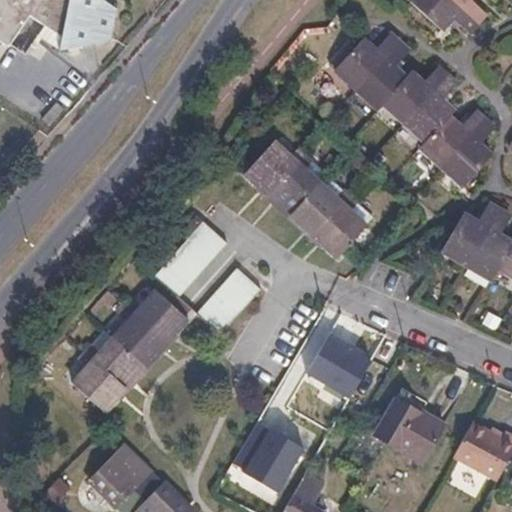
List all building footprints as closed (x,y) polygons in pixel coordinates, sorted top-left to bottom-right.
[(28,15),(44,25),(61,37),(59,49),(82,46),(111,42),(114,10),(100,0),(0,0),(0,40),(7,46),(9,43),(28,15)] [(469,32),(477,23),(450,0),(411,0),(410,2),(442,29),(453,18),(469,32)] [(473,0),(450,0),(477,23),(487,12),(473,0)] [(24,53),(44,25),(28,15),(9,43),(24,53)] [(336,69),(358,89),(400,43),(390,34),(376,50),(364,39),(336,69)] [(379,108),(384,103),(407,78),(395,67),(409,52),(400,43),(358,89),(379,108)] [(384,103),(405,122),(448,75),(438,66),(423,82),(412,72),(407,78),(384,103)] [(405,122),(425,141),(449,116),(453,111),(442,101),(458,84),(448,75),(405,122)] [(422,145),(443,165),(485,120),(475,111),(461,127),(449,116),(425,141),(422,145)] [(485,120),(443,165),(465,185),(492,155),(480,144),(494,128),(485,120)] [(263,187),(269,193),(306,154),(299,148),(290,157),(274,142),(246,172),(263,187)] [(276,199),(292,213),(320,184),(305,170),(314,161),(306,154),(269,193),(276,199)] [(345,189),(314,161),(305,170),(336,198),(345,189)] [(308,228),(316,235),(352,196),(345,189),(336,198),(320,184),(292,213),(308,228)] [(352,196),(316,235),(323,242),(339,256),(366,226),(351,211),(359,202),(352,196)] [(368,211),(359,202),(351,211),(366,226),(368,211)] [(492,279),(499,267),(511,245),(511,241),(501,234),(511,216),(490,204),(478,222),(465,214),(443,249),(492,279)] [(180,299),(187,290),(196,280),(204,272),(212,262),(220,254),(228,245),(204,224),(196,233),(189,241),(180,250),(172,259),(163,268),(156,277),(180,299)] [(511,245),(499,267),(511,274),(511,245)] [(229,327),(238,318),(245,309),(254,300),(262,292),(238,270),(230,279),(222,288),(214,297),(206,306),(198,315),(221,336),(229,327)] [(173,340),(189,322),(157,293),(143,309),(133,299),(126,307),(120,314),(130,323),(116,339),(102,354),(92,346),(86,353),(79,360),(89,369),(73,385),(106,415),(122,397),(127,390),(134,383),(148,368),(162,352),(169,345),(173,340)] [(373,360),(333,334),(309,374),(349,399),(373,360)] [(375,437),(388,445),(409,408),(396,400),(375,437)] [(409,408),(388,445),(423,464),(445,425),(428,416),(427,418),(409,408)] [(503,438),(473,422),(454,456),(499,481),(511,457),(511,434),(507,432),(503,438)] [(308,450),(267,429),(242,470),(282,493),(308,450)] [(155,470),(124,443),(86,483),(115,511),(116,511),(119,510),(121,511),(197,511),(202,508),(168,477),(161,481),(152,473),(155,470)] [(310,469),(294,496),(284,511),(321,511),(311,506),(327,480),(310,469)]
